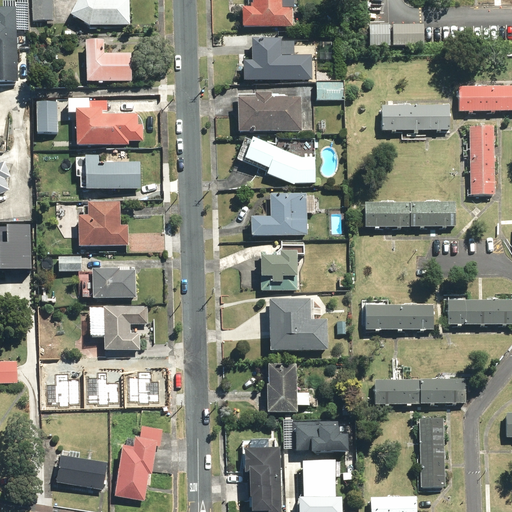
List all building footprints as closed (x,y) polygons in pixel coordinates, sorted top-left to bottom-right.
[(54,0),(33,0),(33,22),(54,22),(54,0)] [(81,0),(72,16),(94,28),(131,29),(132,0),(81,0)] [(294,0),(254,0),(254,9),(245,8),(244,27),(292,28),(292,10),(294,10),(294,0)] [(424,23),(373,26),(374,49),(425,47),(424,23)] [(16,29),(0,26),(0,79),(12,69),(16,29)] [(282,39),(254,38),(254,61),(244,61),(244,81),(282,81),(282,39)] [(106,41),(88,40),(88,84),(133,84),(133,54),(105,54),(106,41)] [(341,84),(316,85),(316,101),(341,100),(341,84)] [(511,87),(462,88),(462,112),(511,111),(511,87)] [(259,98),(241,98),(241,132),(302,133),(302,100),(277,100),(277,94),(259,93),(259,98)] [(110,100),(70,99),(70,115),(78,115),(78,146),(129,147),(129,142),(143,142),(143,126),(139,126),(139,116),(105,116),(106,111),(109,112),(110,100)] [(60,102),(38,102),(37,135),(60,135),(60,102)] [(451,109),(385,108),(385,132),(451,133),(451,109)] [(0,140),(10,124),(0,117),(0,140)] [(496,124),(470,124),(470,198),(495,198),(496,124)] [(254,142),(247,139),(238,160),(270,174),(270,176),(291,186),(317,186),(317,159),(299,158),(256,139),(254,142)] [(144,164),(100,161),(101,155),(88,155),(88,161),(77,160),(76,178),(83,178),(83,189),(142,192),(144,164)] [(0,167),(0,196),(9,192),(7,181),(13,178),(9,163),(0,167)] [(308,194),(272,194),(272,218),(254,217),(254,238),(307,239),(307,214),(316,214),(316,196),(308,196),(308,194)] [(458,201),(365,200),(365,227),(457,228),(458,201)] [(123,203),(91,203),(91,217),(82,217),(81,248),(130,249),(130,228),(123,228),(123,203)] [(0,272),(31,271),(29,224),(5,226),(6,242),(0,241),(0,272)] [(301,253),(284,252),(283,257),(263,257),(262,279),(275,280),(275,283),(285,284),(286,278),(300,279),(301,253)] [(82,256),(58,256),(58,273),(82,273),(82,256)] [(83,297),(94,297),(136,298),(136,270),(95,270),(95,279),(83,279),(83,297)] [(315,301),(274,301),(272,352),(329,351),(329,321),(315,321),(315,301)] [(511,302),(450,301),(450,323),(511,324),(511,302)] [(434,306),(368,305),(368,329),(434,330),(434,306)] [(148,323),(148,307),(107,307),(107,311),(92,311),(92,339),(106,339),(106,353),(142,353),(142,333),(131,333),(131,323),(148,323)] [(348,321),(338,321),(337,336),(347,337),(348,321)] [(19,361),(0,359),(0,383),(18,384),(19,361)] [(301,416),(301,407),(310,407),(310,392),(301,392),(302,365),(269,364),(268,415),(301,416)] [(141,386),(141,369),(110,369),(110,377),(101,377),(101,394),(108,394),(108,399),(134,399),(134,386),(141,386)] [(470,380),(383,381),(383,404),(470,403),(470,380)] [(445,419),(421,420),(423,490),(447,489),(445,419)] [(351,435),(341,435),(341,420),(292,421),(292,457),(341,457),(352,457),(351,435)] [(165,430),(144,426),(142,439),(138,438),(136,451),(126,449),(118,498),(148,503),(157,447),(162,448),(165,430)] [(281,449),(247,450),(248,474),(244,474),(245,484),(250,484),(251,511),(282,511),(282,480),(281,449)] [(109,465),(62,456),(57,485),(104,494),(109,465)] [(344,511),(344,498),(338,498),(337,461),(305,462),(306,498),(301,498),(301,511),(344,511)] [(418,511),(418,497),(372,498),(372,511),(418,511)]
